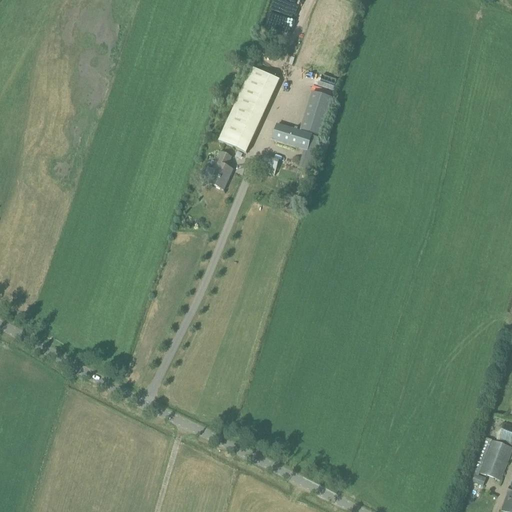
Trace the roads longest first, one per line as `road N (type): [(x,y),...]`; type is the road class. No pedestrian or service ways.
road 1 (unclassified): [(338,511),(0,335)]
road 2 (unknown): [(138,411),(278,108)]
